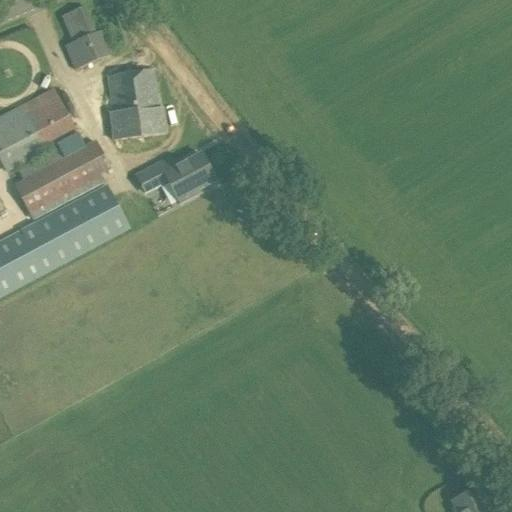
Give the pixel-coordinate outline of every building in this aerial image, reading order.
[(97,33),(86,7),(61,18),(72,44),(64,47),(74,71),(112,55),(102,31),(97,33)] [(160,109),(155,70),(107,77),(111,113),(110,114),(113,141),(167,134),(163,109),(160,109)] [(0,164),(5,174),(79,135),(48,79),(16,96),(20,106),(0,116),(0,164)] [(84,147),(79,138),(17,171),(22,181),(13,185),(32,222),(104,184),(100,176),(108,172),(101,159),(104,157),(95,141),(84,147)] [(216,182),(201,155),(172,170),(167,160),(136,176),(145,194),(167,183),(180,206),(201,195),(199,191),(216,182)] [(106,187),(0,243),(0,295),(128,227),(106,187)] [(490,511),(480,488),(452,502),(456,511),(490,511)]
